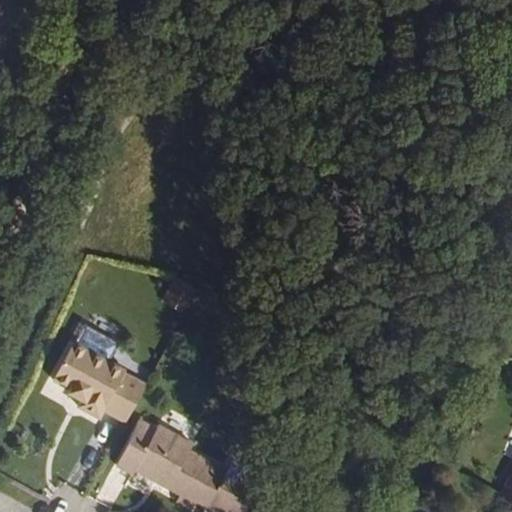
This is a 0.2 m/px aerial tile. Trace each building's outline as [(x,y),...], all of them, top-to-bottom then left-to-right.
[(200,287),(180,276),(168,299),(188,309),(200,287)] [(268,303),(248,303),(249,319),(269,318),(268,303)] [(124,429),(144,391),(122,379),(123,377),(71,350),(51,387),(69,396),(67,400),(81,406),(77,414),(98,425),(102,417),(124,429)] [(159,427),(144,419),(120,463),(137,471),(139,467),(169,483),(171,478),(180,483),(178,488),(184,491),(181,498),(196,506),(200,499),(210,505),(230,467),(192,447),(196,441),(162,422),(159,427)] [(511,471),(500,497),(511,503),(511,471)] [(180,483),(171,478),(169,483),(178,488),(180,483)]
